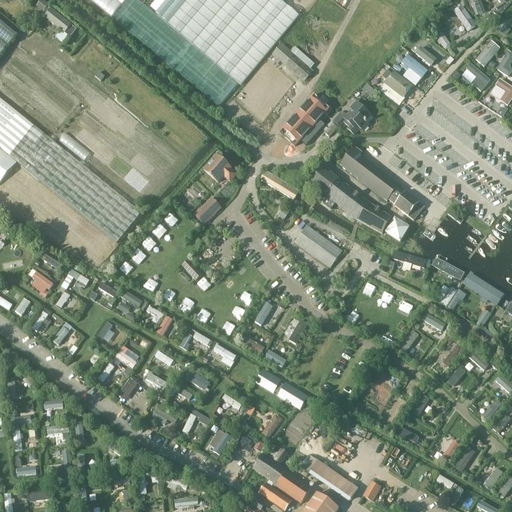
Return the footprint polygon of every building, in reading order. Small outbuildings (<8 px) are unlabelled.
[(90,0),(112,17),(125,0),(90,0)] [(300,17),(279,0),(188,0),(167,26),(149,49),(184,77),(218,105),(236,82),(241,86),(294,24),(300,17)] [(470,0),(477,15),(487,11),(481,0),(470,0)] [(498,17),(511,2),(511,0),(498,0),(500,2),(492,11),(498,17)] [(465,5),(455,9),(465,32),(476,27),(465,5)] [(71,26),(51,9),(48,7),(41,15),(61,31),(55,38),(64,46),(77,30),(71,26)] [(0,54),(7,46),(8,46),(17,36),(0,22),(0,54)] [(437,37),(444,50),(451,46),(444,33),(437,37)] [(433,40),(425,40),(426,64),(434,63),(433,40)] [(484,67),(501,48),(492,41),(475,60),(484,67)] [(272,56),(304,83),(313,73),(282,45),(272,56)] [(508,76),(511,70),(511,69),(509,67),(511,61),(511,52),(508,51),(497,69),(508,76)] [(416,86),(428,71),(408,54),(402,62),(409,68),(403,76),(416,86)] [(470,63),(461,76),(481,91),(491,78),(470,63)] [(379,91),(400,105),(413,84),(393,70),(379,91)] [(511,86),(500,79),(490,94),(508,105),(511,99),(511,86)] [(0,149),(24,169),(59,198),(116,243),(141,214),(0,99),(0,149)] [(339,128),(343,123),(349,128),(347,130),(354,136),(360,129),(362,132),(368,126),(364,122),(370,116),(356,103),(350,109),(352,111),(346,117),(341,113),(333,122),(339,128)] [(496,104),(492,110),(502,117),(507,110),(496,104)] [(312,106),(290,135),(305,146),(327,117),(312,106)] [(333,125),(325,134),(329,138),(338,129),(333,125)] [(356,146),(353,150),(347,146),(339,156),(345,160),(344,162),(335,154),(331,159),(340,166),(386,203),(388,201),(394,206),(394,207),(407,218),(408,217),(414,222),(424,208),(419,203),(405,193),(405,194),(398,188),(400,186),(360,155),(363,152),(356,146)] [(0,182),(16,163),(0,150),(0,182)] [(206,172),(218,182),(223,176),(230,182),(235,176),(228,170),(229,169),(217,159),(206,172)] [(310,185),(323,195),(325,196),(338,180),(323,169),(310,185)] [(260,181),(277,191),(281,185),(264,175),(260,181)] [(325,196),(323,195),(318,202),(330,211),(335,204),(356,221),(381,235),(391,218),(370,204),(338,180),(325,196)] [(193,217),(203,227),(221,209),(211,199),(193,217)] [(447,215),(463,226),(467,220),(451,209),(447,215)] [(402,242),(410,226),(394,217),(385,233),(402,242)] [(342,252),(307,227),(295,244),(330,269),(342,252)] [(391,260),(410,266),(412,259),(393,253),(391,260)] [(432,266),(448,275),(452,269),(434,260),(431,266),(432,266)] [(202,276),(188,261),(181,267),(195,282),(202,276)] [(462,284),(479,295),(483,289),(466,278),(462,284)] [(451,290),(444,285),(436,297),(443,301),(451,290)] [(444,300),(449,304),(457,292),(452,288),(444,300)] [(457,292),(449,304),(447,307),(453,311),(463,296),(457,292)] [(399,309),(410,315),(414,306),(403,300),(399,309)] [(426,312),(422,319),(442,331),(446,323),(426,312)] [(498,341),(481,329),(475,339),(492,350),(498,341)] [(413,330),(400,347),(407,352),(419,334),(413,330)] [(456,360),(464,347),(457,343),(449,356),(456,360)] [(490,373),(495,367),(474,351),(469,357),(490,373)] [(460,367),(448,381),(454,386),(465,372),(460,367)] [(263,372),(257,381),(296,405),(302,395),(263,372)] [(420,397),(413,413),(419,416),(427,400),(420,397)] [(496,399),(485,412),(491,417),(502,404),(496,399)] [(504,413),(494,430),(500,434),(511,417),(504,413)] [(453,440),(443,454),(452,460),(462,445),(453,440)] [(458,461),(466,466),(475,452),(468,447),(458,461)] [(272,462),(262,455),(252,470),(269,481),(267,484),(266,484),(259,494),(284,511),(291,501),(274,490),(276,488),(301,505),(312,489),(280,467),(288,455),(280,450),(272,462)] [(485,483),(493,489),(505,474),(497,468),(485,483)] [(440,475),(437,480),(452,488),(455,483),(440,475)] [(498,492),(504,496),(511,486),(511,476),(510,475),(498,492)] [(200,482),(217,492),(221,486),(204,476),(200,482)] [(372,483),(364,497),(373,502),(381,488),(372,483)] [(454,505),(464,491),(459,487),(449,502),(454,505)] [(336,511),(339,510),(317,494),(306,509),(303,511),(336,511)] [(480,501),(477,508),(487,511),(496,511),(498,507),(480,501)]
